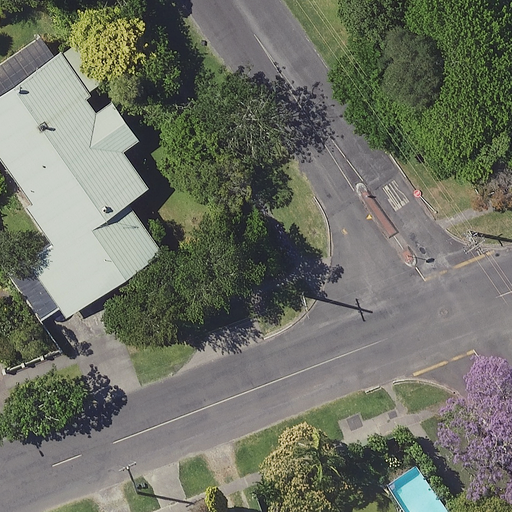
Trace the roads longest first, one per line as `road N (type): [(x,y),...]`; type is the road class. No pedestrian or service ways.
road 1 (tertiary): [(0,483),(448,312)]
road 2 (residential): [(231,0),(448,312)]
